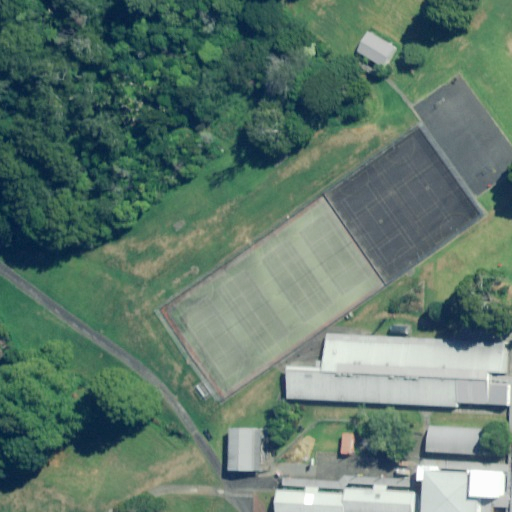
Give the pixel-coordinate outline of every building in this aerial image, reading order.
[(396,48),(370,33),(358,52),(384,68),(396,48)] [(390,325),(390,335),(409,335),(409,326),(390,325)] [(493,347),(312,338),(311,371),(276,370),(274,403),(489,414),(493,347)] [(487,430),(430,427),(429,452),(486,455),(487,430)] [(253,473),(251,431),(222,433),(224,474),(253,473)] [(511,511),(511,437),(499,437),(495,511),(511,511)] [(90,473),(96,464),(83,455),(79,461),(72,456),(63,470),(74,478),(81,467),(90,473)] [(475,511),(478,473),(413,469),(410,511),(475,511)] [(400,511),(401,496),(259,488),(257,511),(400,511)]
